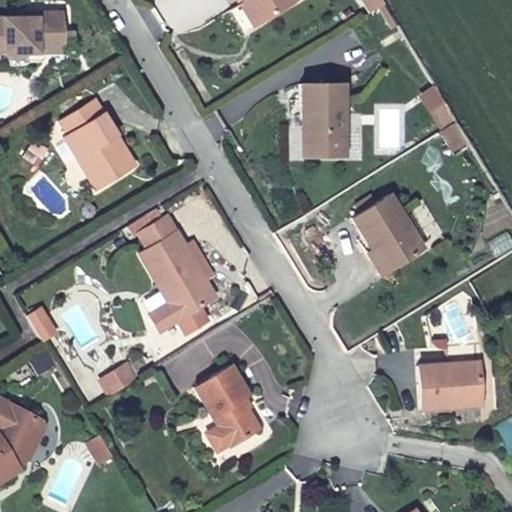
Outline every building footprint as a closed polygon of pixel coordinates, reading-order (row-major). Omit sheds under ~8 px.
[(239,0),(255,26),(293,2),(292,0),(239,0)] [(362,0),(370,12),(385,3),(382,0),(362,0)] [(27,14),(10,14),(0,14),(0,53),(1,55),(15,56),(20,48),(41,48),(42,30),(55,30),(55,9),(42,9),(27,9),(27,14)] [(42,30),(41,48),(54,48),(55,48),(55,30),(42,30)] [(333,136),(342,136),(341,83),(298,84),(299,121),(300,121),(301,159),(334,158),(333,136)] [(437,88),(422,98),(429,110),(445,101),(437,88)] [(82,155),(101,185),(133,165),(113,134),(100,112),(92,99),(55,123),(63,136),(58,140),(71,160),(72,162),(82,155)] [(445,101),(429,110),(438,125),(454,116),(445,101)] [(454,116),(438,125),(442,131),(458,122),(454,116)] [(470,142),(458,122),(442,131),(439,134),(451,154),(470,142)] [(343,158),(342,136),(333,136),(334,158),(343,158)] [(28,144),(18,161),(32,169),(43,152),(28,144)] [(96,188),(101,185),(82,155),(72,162),(91,191),(96,188)] [(380,245),(393,267),(427,247),(414,225),(393,191),(360,211),(353,215),(374,249),(380,245)] [(167,306),(148,319),(159,335),(176,324),(185,337),(208,323),(199,309),(215,300),(204,283),(201,284),(179,250),(182,248),(173,233),(171,235),(161,219),(158,221),(151,211),(122,230),(138,255),(136,257),(167,306)] [(182,248),(179,250),(201,284),(204,283),(212,277),(191,243),(182,248)] [(387,271),(393,267),(380,245),(374,249),(368,253),(381,275),(387,271)] [(34,310),(23,317),(28,326),(39,318),(34,310)] [(39,318),(28,326),(38,343),(50,335),(39,318)] [(36,343),(22,351),(30,365),(44,357),(36,343)] [(482,361),(417,365),(420,409),(485,405),(482,361)] [(124,364),(97,380),(105,394),(132,378),(124,364)] [(186,391),(204,421),(209,429),(219,447),(221,450),(252,431),(235,403),(244,397),(226,367),(216,372),(186,391)] [(10,466),(23,458),(38,428),(35,419),(1,403),(0,405),(0,478),(14,470),(10,466)] [(219,447),(209,429),(196,436),(207,454),(219,447)] [(107,455),(93,434),(81,442),(93,463),(107,455)]
